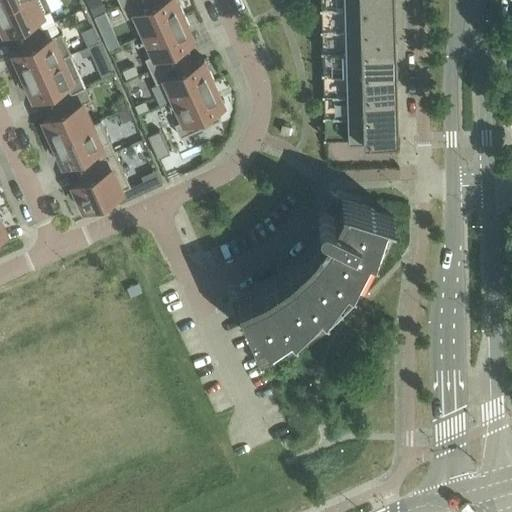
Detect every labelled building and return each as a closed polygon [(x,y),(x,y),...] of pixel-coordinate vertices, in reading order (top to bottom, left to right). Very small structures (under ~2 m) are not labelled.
[(12,28),(16,37),(42,25),(37,15),(42,13),(36,0),(8,0),(0,4),(0,27),(2,32),(12,28)] [(136,13),(145,33),(185,14),(178,0),(129,0),(121,4),(127,17),(136,13)] [(344,6),(344,28),(394,26),(394,5),(344,6)] [(108,46),(119,44),(109,6),(98,9),(108,46)] [(185,14),(145,33),(154,53),(145,57),(151,70),(191,52),(186,42),(193,39),(188,28),(191,27),(185,14)] [(42,25),(16,37),(26,59),(16,63),(21,74),(71,52),(62,31),(47,38),(42,25)] [(395,48),(394,26),(344,28),(345,50),(395,48)] [(345,50),(346,71),(396,70),(395,48),(345,50)] [(42,94),(46,103),(86,85),(72,91),(67,81),(72,79),(62,57),(71,53),(71,52),(21,74),(32,98),(42,94)] [(165,78),(174,98),(215,80),(212,74),(205,57),(195,62),(191,52),(151,70),(156,82),(165,78)] [(346,71),(346,93),(396,92),(396,70),(346,71)] [(215,80),(174,98),(184,119),(174,123),(181,136),(221,118),(216,107),(223,104),(218,93),(220,92),(215,80)] [(46,129),(51,141),(92,122),(83,102),(92,98),(86,85),(46,103),(50,114),(44,117),(48,128),(46,129)] [(346,93),(347,115),(397,113),(396,92),(346,93)] [(397,113),(347,115),(348,137),(373,136),(398,135),(397,113)] [(71,159),(76,169),(116,151),(101,119),(92,123),(92,122),(51,141),(62,164),(71,159)] [(279,132),(287,134),(288,126),(281,125),(279,132)] [(160,129),(148,135),(158,158),(170,152),(160,129)] [(116,151),(76,169),(80,179),(73,183),(78,193),(76,195),(82,209),(108,197),(107,196),(131,185),(116,151)] [(268,287),(240,299),(256,335),(258,335),(290,321),(293,326),(325,304),(352,278),(375,247),(392,212),(376,207),(374,207),(347,198),(346,200),(342,198),(334,212),(327,209),(326,209),(325,209),(325,208),(324,208),(323,208),(322,209),(321,209),(320,210),(319,211),(319,212),(318,213),(318,214),(318,215),(319,216),(319,217),(320,218),(320,219),(321,219),(328,223),(333,225),(314,248),(293,269),(268,287)]
